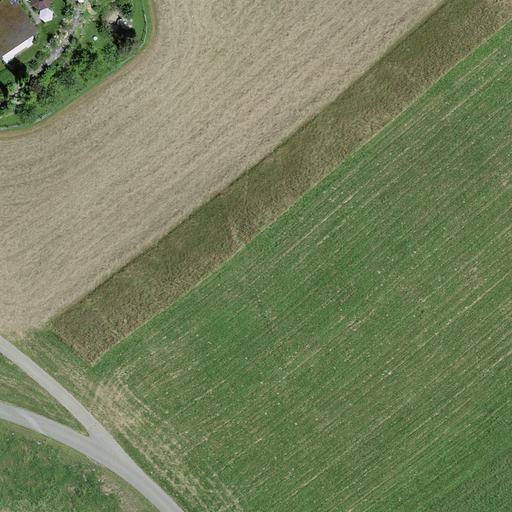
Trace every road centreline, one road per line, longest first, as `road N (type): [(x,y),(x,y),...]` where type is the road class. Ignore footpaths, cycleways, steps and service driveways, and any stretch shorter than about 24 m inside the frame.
road 1 (unclassified): [(171,511),(117,463),(0,409)]
road 2 (track): [(0,345),(89,422),(117,463)]
